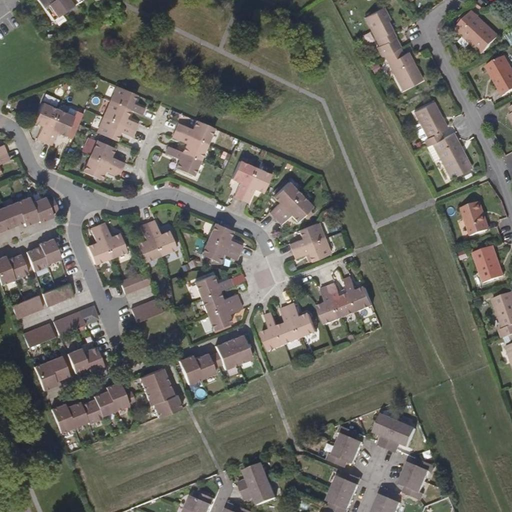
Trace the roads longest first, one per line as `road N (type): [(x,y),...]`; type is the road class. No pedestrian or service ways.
road 1 (residential): [(351,255),(292,280),(265,277),(269,253),(255,230),(178,196),(151,199)]
road 2 (residential): [(458,0),(430,21),(428,36),(511,207)]
road 3 (residential): [(122,357),(76,240),(81,194)]
